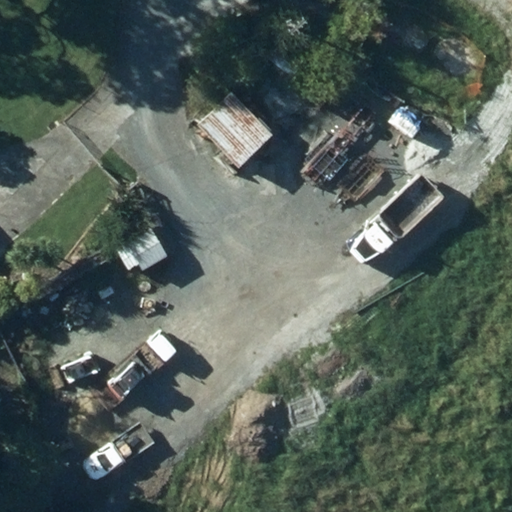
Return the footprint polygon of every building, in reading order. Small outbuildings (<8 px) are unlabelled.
[(274,17),(249,48),(280,72),(304,41),(274,17)] [(220,87),(186,121),(226,160),(259,126),(220,87)] [(377,139),(312,186),(333,214),(398,167),(377,139)] [(126,194),(147,219),(161,207),(139,182),(126,194)] [(142,226),(117,239),(129,262),(154,250),(142,226)]
